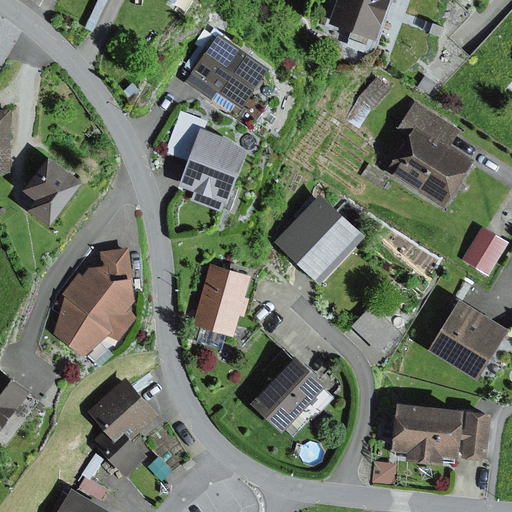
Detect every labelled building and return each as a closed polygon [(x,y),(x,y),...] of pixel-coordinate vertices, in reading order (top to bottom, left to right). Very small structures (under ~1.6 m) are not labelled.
[(154,0),(177,16),(188,0),(154,0)] [(398,0),(342,0),(334,22),(382,41),(398,0)] [(224,30),(192,78),(219,96),(224,88),(248,105),(276,65),(224,30)] [(418,133),(394,167),(449,207),(483,160),(457,142),(465,129),(419,97),(401,121),(418,133)] [(16,107),(0,107),(0,170),(18,170),(16,107)] [(206,122),(180,112),(164,153),(187,162),(177,188),(225,207),(244,158),(226,142),(202,133),(206,122)] [(91,178),(56,153),(31,188),(45,199),(38,210),(57,224),(91,178)] [(318,198),(273,245),(317,287),(362,240),(318,198)] [(508,244),(481,228),(462,261),(489,277),(508,244)] [(70,290),(58,329),(91,353),(112,333),(126,339),(142,312),(135,245),(105,249),(106,263),(85,272),(70,290)] [(249,279),(209,267),(191,328),(231,340),(237,319),(241,320),(246,303),(243,301),(249,279)] [(456,306),(426,354),(473,384),(504,336),(456,306)] [(371,307),(351,329),(377,354),(398,333),(371,307)] [(37,388),(0,360),(0,436),(1,437),(37,388)] [(322,391),(291,361),(248,407),(280,436),(322,391)] [(111,427),(100,437),(130,471),(152,451),(138,435),(163,412),(130,375),(94,408),(111,427)] [(482,465),(488,416),(396,405),(391,454),(403,456),(402,465),(439,470),(440,460),(482,465)] [(123,511),(79,486),(63,511),(123,511)]
